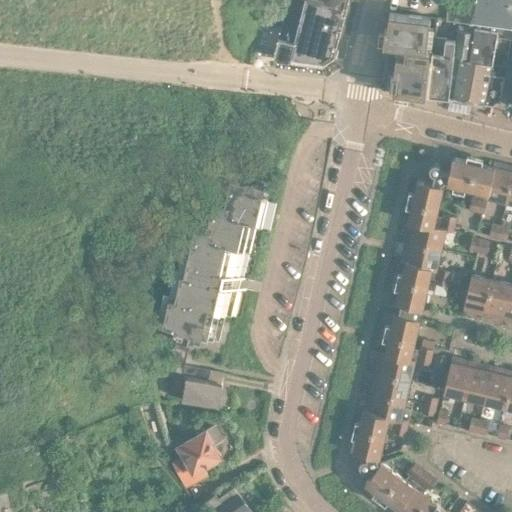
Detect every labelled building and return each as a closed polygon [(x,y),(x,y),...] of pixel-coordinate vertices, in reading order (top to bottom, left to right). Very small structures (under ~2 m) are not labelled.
[(272,52),(272,56),(274,56),(274,53),(321,58),(325,73),(326,73),(323,63),(332,57),(340,63),(356,0),(286,0),(276,37),(272,52)] [(462,0),(447,0),(446,19),(481,24),(511,27),(511,18),(511,0),(474,0),(474,2),(462,0)] [(383,26),(382,43),(396,45),(390,91),(425,95),(431,27),(427,27),(428,16),(388,11),(386,27),(383,26)] [(454,44),(453,43),(447,97),(491,104),(491,100),(495,98),(499,98),(502,76),(488,73),(490,63),(468,59),(473,27),(457,24),(454,44)] [(481,24),(481,28),(496,31),(496,33),(509,35),(511,27),(481,24)] [(490,63),(496,33),(496,31),(481,28),(473,27),(468,59),(490,63)] [(433,36),(425,95),(447,97),(453,43),(454,40),(445,39),(445,37),(433,36)] [(445,182),(475,189),(473,197),(470,196),(467,208),(483,211),(486,196),(483,196),(491,165),(451,156),(447,171),(440,169),(440,168),(440,167),(439,165),(438,164),(437,162),(436,162),(434,162),(433,162),(431,162),(430,163),(429,164),(428,165),(428,166),(428,167),(428,168),(428,169),(428,170),(429,171),(430,172),(431,173),(432,173),(432,174),(431,181),(416,178),(406,220),(408,221),(444,229),(451,231),(455,216),(443,213),(442,216),(434,214),(442,184),(440,184),(440,182),(444,180),(445,180),(445,182)] [(492,160),(491,165),(483,196),(486,196),(503,200),(511,165),(492,160)] [(503,200),(511,202),(511,165),(503,200)] [(184,301),(177,329),(175,338),(198,344),(200,334),(217,338),(224,312),(230,314),(236,288),(245,290),(247,277),(235,274),(241,249),(247,251),(254,225),(259,226),(266,199),(248,194),(251,183),(234,179),(226,214),(214,211),(208,238),(202,236),(195,265),(198,266),(190,303),(184,301)] [(439,249),(444,229),(408,221),(404,240),(439,249)] [(495,236),(498,224),(490,222),(487,234),(495,236)] [(507,226),(498,224),(495,236),(504,238),(507,226)] [(467,247),(475,249),(478,238),(470,236),(467,247)] [(475,249),(483,251),(485,240),(478,238),(475,249)] [(399,260),(404,261),(434,269),(435,266),(439,249),(404,240),(399,260)] [(471,267),(473,257),(464,255),(462,265),(471,267)] [(435,266),(434,269),(404,261),(383,350),(414,357),(413,360),(428,363),(431,348),(420,345),(419,349),(411,347),(418,317),(416,316),(419,307),(420,307),(428,277),(435,279),(435,282),(446,285),(450,270),(435,266)] [(454,271),(451,280),(463,283),(465,273),(454,271)] [(483,308),(490,278),(470,273),(463,303),(461,309),(473,311),(475,306),(483,308)] [(510,283),(490,278),(483,308),(492,310),(491,315),(502,318),(510,283)] [(511,283),(510,283),(502,318),(511,320),(511,283)] [(420,345),(431,348),(433,341),(421,338),(420,345)] [(168,373),(173,374),(181,375),(186,348),(173,345),(168,373)] [(409,379),(413,360),(414,357),(383,350),(378,349),(375,362),(381,363),(379,372),(409,379)] [(434,355),(432,364),(443,367),(445,358),(434,355)] [(449,360),(442,391),(463,396),(470,365),(461,363),(462,358),(450,355),(449,360)] [(479,367),(470,365),(463,396),(482,400),(491,365),(480,362),(479,367)] [(220,383),(207,380),(209,370),(184,364),(182,376),(181,375),(173,374),(169,391),(181,394),(180,398),(216,406),(220,383)] [(482,400),(502,405),(509,374),(501,372),(502,367),(491,365),(482,400)] [(374,391),(404,398),(409,379),(379,372),(377,381),(371,379),(368,391),(374,393),(374,391)] [(511,374),(509,374),(502,405),(511,407),(511,374)] [(366,399),(364,409),(400,417),(404,398),(374,391),(374,393),(372,401),(366,399)] [(425,394),(423,403),(434,405),(436,397),(425,394)] [(151,452),(170,447),(156,399),(137,405),(151,452)] [(421,412),(431,414),(434,405),(423,403),(421,412)] [(400,417),(364,409),(362,408),(352,450),(366,453),(365,457),(363,457),(362,457),(361,457),(359,458),(358,459),(358,460),(357,461),(357,463),(357,464),(357,465),(358,466),(359,468),(360,469),(362,469),(364,469),(366,468),(367,467),(368,467),(371,469),(363,481),(403,511),(444,511),(446,511),(421,492),(426,486),(429,488),(436,478),(413,461),(406,470),(409,472),(404,479),(379,460),(378,461),(377,461),(376,457),(376,456),(378,456),(385,426),(392,428),(392,431),(403,434),(407,420),(407,419),(400,417)] [(437,408),(435,420),(444,422),(447,410),(437,408)] [(478,418),(470,416),(467,428),(476,430),(478,418)] [(487,420),(478,418),(476,430),(484,432),(487,420)] [(496,434),(504,436),(507,424),(498,422),(496,434)] [(219,454),(212,442),(219,438),(220,435),(214,425),(212,424),(177,444),(183,455),(172,461),(185,484),(206,472),(201,464),(219,454)] [(0,511),(21,511),(16,492),(44,480),(43,477),(41,473),(40,471),(17,478),(1,482),(4,491),(0,492),(0,511)] [(214,493),(199,503),(205,511),(238,511),(247,506),(237,492),(235,493),(230,487),(216,496),(214,493)]
